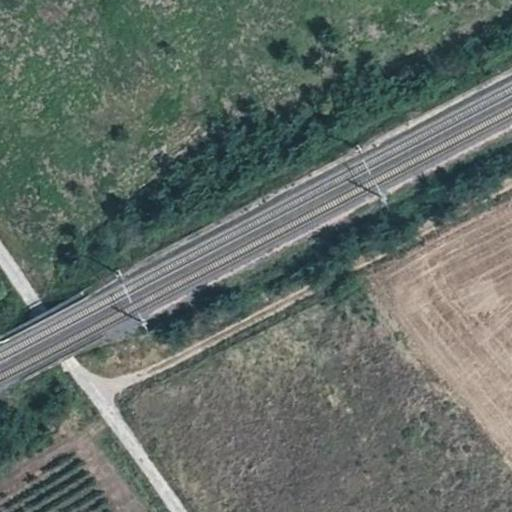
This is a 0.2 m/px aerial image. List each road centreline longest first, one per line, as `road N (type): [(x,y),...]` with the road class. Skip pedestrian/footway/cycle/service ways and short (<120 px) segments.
road 1 (track): [(100,404),(511,191)]
road 2 (unclassified): [(0,256),(180,511)]
